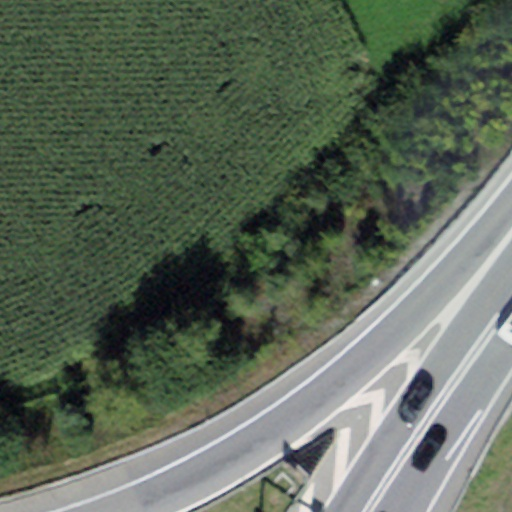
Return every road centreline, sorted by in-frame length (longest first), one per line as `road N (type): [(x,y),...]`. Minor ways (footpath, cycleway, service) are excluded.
road 1 (trunk): [(511,257),(226,463),(131,511)]
road 2 (trunk): [(511,299),(365,511)]
